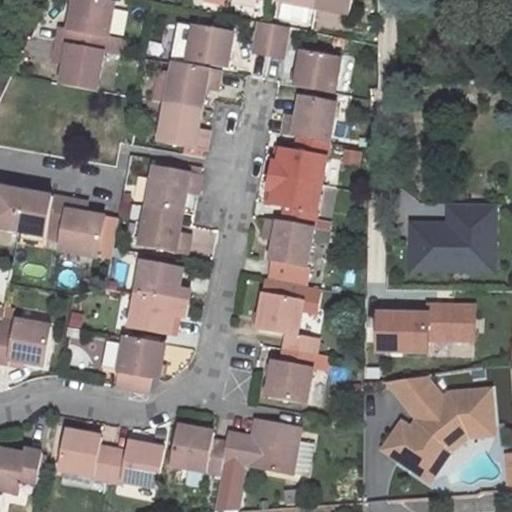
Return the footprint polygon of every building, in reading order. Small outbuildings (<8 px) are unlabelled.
[(61,29),(59,44),(105,52),(117,54),(120,40),(108,38),(114,4),(91,0),(78,0),(73,32),(61,29)] [(283,0),(283,2),(316,9),(317,0),(283,0)] [(351,0),(317,0),(316,9),(349,14),(351,0)] [(260,22),(254,54),(268,57),(273,25),(260,22)] [(289,28),(273,25),(268,57),(283,59),(289,28)] [(234,34),(196,27),(190,62),(228,68),(234,34)] [(67,62),(63,85),(98,91),(105,52),(59,44),(55,59),(67,62)] [(296,86),(335,94),(341,60),(303,53),(296,86)] [(175,64),(168,104),(201,110),(204,91),(205,86),(219,88),(222,73),(175,64)] [(298,117),(297,124),(285,121),(282,134),(295,137),(329,143),(336,105),(302,99),(298,117)] [(209,139),(197,137),(198,130),(201,110),(168,104),(162,141),(207,150),(209,139)] [(298,117),(287,115),(286,115),(285,121),(297,124),(298,117)] [(198,130),(197,137),(209,139),(210,133),(198,130)] [(271,176),(321,186),(329,143),(295,137),(293,151),(283,149),(280,164),(273,162),(271,176)] [(276,148),(273,162),(280,164),(283,149),(276,148)] [(345,149),(343,164),(362,166),(364,151),(345,149)] [(156,169),(149,207),(183,213),(186,195),(187,187),(200,190),(202,177),(156,169)] [(275,193),(273,206),(282,208),(280,222),(314,229),(321,186),(271,176),(268,191),(275,193)] [(0,228),(18,232),(26,192),(0,187),(0,228)] [(187,187),(186,195),(198,198),(200,190),(187,187)] [(268,191),(266,205),(273,206),(275,193),(268,191)] [(26,192),(18,232),(45,237),(46,230),(63,233),(69,201),(26,192)] [(87,215),(81,214),(83,203),(69,201),(63,233),(62,240),(59,253),(99,260),(106,219),(87,215)] [(149,207),(143,245),(190,254),(192,240),(180,237),(180,233),(183,213),(149,207)] [(452,207),(452,223),(414,223),(414,272),(499,272),(499,207),(452,207)] [(277,237),(276,245),(273,263),(307,270),(314,229),(280,222),(267,220),(265,235),(277,237)] [(46,230),(45,237),(62,240),(63,233),(46,230)] [(263,243),(276,245),(277,237),(265,235),(263,243)] [(144,263),(138,296),(189,304),(191,291),(181,289),(184,270),(144,263)] [(126,287),(137,290),(142,268),(131,265),(126,287)] [(284,349),(316,355),(319,341),(294,335),(300,306),(314,307),(317,289),(263,279),(253,328),(287,335),(284,349)] [(138,296),(132,329),(172,336),(176,316),(186,319),(189,304),(138,296)] [(115,324),(129,328),(136,302),(121,299),(115,324)] [(433,316),(379,315),(379,352),(432,353),(432,340),(476,341),(476,306),(433,305),(433,316)] [(2,320),(0,328),(0,330),(14,333),(16,322),(2,320)] [(0,330),(0,362),(10,364),(10,360),(44,366),(52,329),(16,322),(14,333),(0,330)] [(127,338),(118,387),(150,393),(153,381),(160,382),(166,345),(127,338)] [(273,362),(267,395),(307,404),(316,355),(284,349),(282,363),(273,362)] [(425,376),(387,381),(421,422),(415,430),(402,422),(384,450),(422,476),(443,445),(465,427),(494,425),(491,389),(457,392),(446,401),(425,376)] [(253,441),(243,440),(244,434),(229,431),(223,461),(292,475),(301,428),(257,420),(253,441)] [(443,445),(422,476),(431,481),(451,451),(469,436),(495,434),(494,425),(465,427),(443,445)] [(227,439),(215,437),(215,431),(182,426),(176,467),(215,475),(221,476),(223,461),(227,439)] [(114,450),(101,448),(103,438),(68,432),(61,470),(97,478),(96,481),(108,483),(114,450)] [(114,450),(108,483),(123,486),(124,483),(158,488),(165,450),(132,444),(130,453),(114,450)] [(0,450),(0,489),(20,494),(23,481),(37,484),(44,453),(28,449),(26,456),(0,450)]
